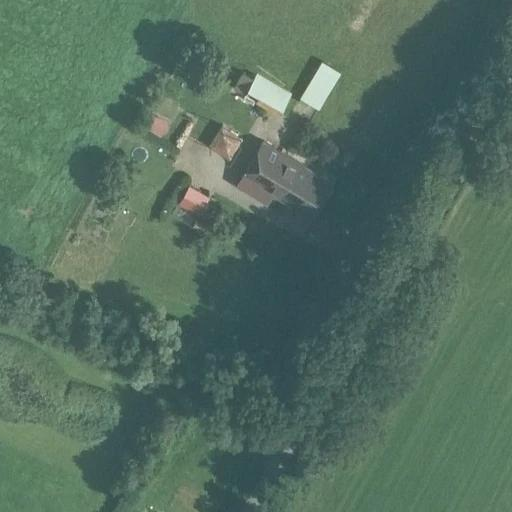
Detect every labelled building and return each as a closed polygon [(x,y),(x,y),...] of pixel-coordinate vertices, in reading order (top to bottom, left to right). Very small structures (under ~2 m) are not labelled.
[(362,35),(380,0),(356,0),(343,24),(362,35)] [(341,71),(322,61),(300,97),(319,109),(341,71)] [(257,71),(256,72),(244,94),(243,94),(278,114),(292,92),(257,71)] [(165,116),(174,102),(162,94),(153,109),(165,116)] [(209,150),(234,158),(242,131),(217,123),(209,150)] [(243,176),(312,217),(333,182),(264,141),(243,176)] [(189,184),(184,193),(178,203),(199,215),(210,196),(189,184)] [(209,223),(198,217),(193,225),(204,232),(209,223)]
